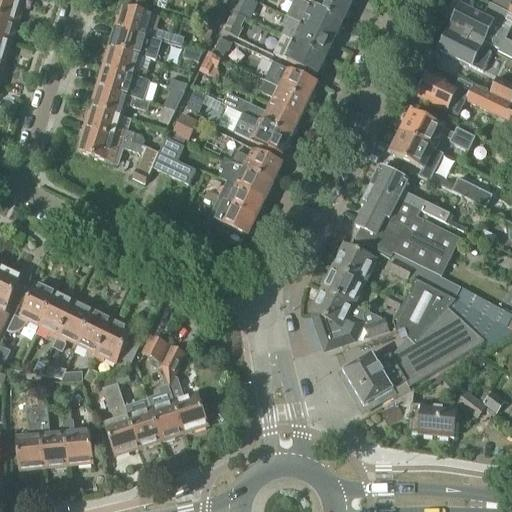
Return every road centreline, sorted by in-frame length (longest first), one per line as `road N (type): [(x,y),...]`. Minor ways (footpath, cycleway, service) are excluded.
road 1 (residential): [(412,0),(271,286),(263,324)]
road 2 (residential): [(263,324),(17,191)]
road 3 (residential): [(17,191),(80,0)]
road 4 (tertiary): [(511,511),(462,504),(337,510)]
